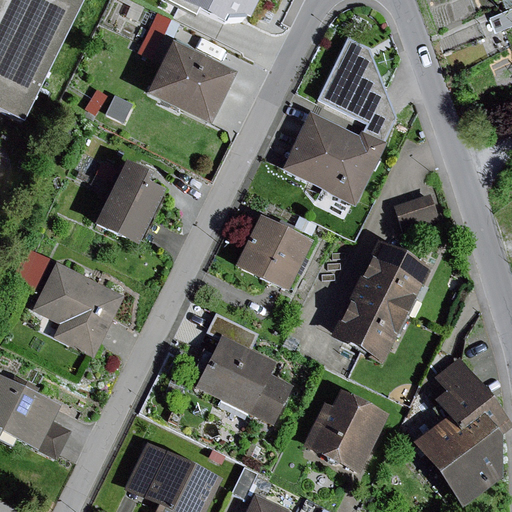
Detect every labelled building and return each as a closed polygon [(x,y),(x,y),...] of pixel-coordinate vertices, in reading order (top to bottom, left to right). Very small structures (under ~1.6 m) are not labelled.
[(0,0),(0,116),(20,126),(84,0),(0,0)] [(165,0),(163,4),(193,19),(195,15),(220,28),(223,21),(241,20),(247,23),(256,3),(254,2),(254,0),(165,0)] [(264,13),(260,22),(268,26),(272,17),(264,13)] [(170,22),(156,16),(138,54),(152,61),(170,22)] [(358,138),(308,113),(278,174),(354,210),(385,145),(382,144),(394,119),(366,51),(345,41),(314,105),(363,128),(361,133),(358,138)] [(206,128),(232,76),(169,46),(144,98),(206,128)] [(96,92),(84,111),(95,118),(107,98),(96,92)] [(114,99),(105,118),(122,126),(131,107),(114,99)] [(149,178),(122,165),(92,229),(136,249),(162,194),(145,186),(149,178)] [(429,198),(393,210),(404,246),(441,234),(429,198)] [(309,245),(258,220),(233,270),(285,295),(309,245)] [(374,246),(351,294),(405,319),(428,271),(374,246)] [(25,251),(12,280),(35,290),(49,262),(25,251)] [(120,300),(53,267),(30,313),(58,326),(52,338),(91,358),(120,300)] [(405,319),(351,294),(329,341),(382,366),(405,319)] [(215,317),(206,335),(218,340),(249,355),(258,337),(215,317)] [(287,337),(283,346),(294,352),(299,342),(287,337)] [(272,428),(291,390),(267,379),(273,366),(249,355),(218,340),(193,391),(272,428)] [(511,431),(457,362),(433,379),(444,393),(429,404),(442,421),(409,447),(459,511),(460,511),(499,482),(497,442),(511,431)] [(59,409),(0,378),(0,444),(11,450),(14,444),(35,455),(51,424),(59,409)] [(329,410),(322,406),(301,449),(357,477),(386,419),(337,394),(329,410)] [(70,433),(51,424),(35,455),(55,465),(70,433)] [(208,511),(222,482),(145,446),(122,494),(156,510),(154,511),(208,511)] [(250,446),(246,456),(255,460),(260,450),(250,446)] [(211,453),(208,461),(220,467),(224,459),(211,453)] [(244,470),(231,497),(243,503),(256,477),(244,470)] [(280,511),(252,498),(245,511),(280,511)]
